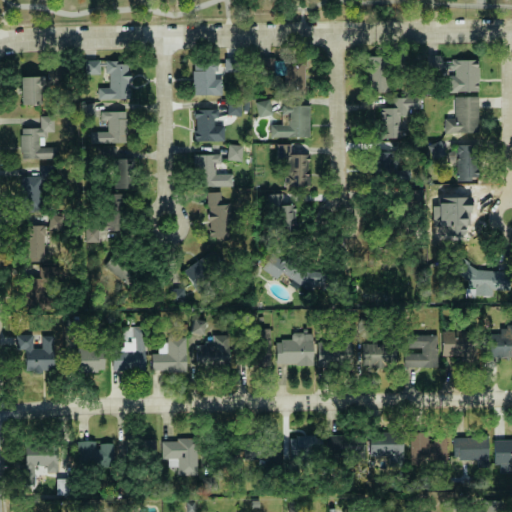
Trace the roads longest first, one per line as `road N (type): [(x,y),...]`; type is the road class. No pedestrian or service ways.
road 1 (residential): [(511,397),(77,407),(0,416)]
road 2 (residential): [(511,29),(0,39)]
road 3 (residential): [(511,219),(511,29)]
road 4 (residential): [(342,221),(341,32)]
road 5 (residential): [(168,225),(168,36)]
